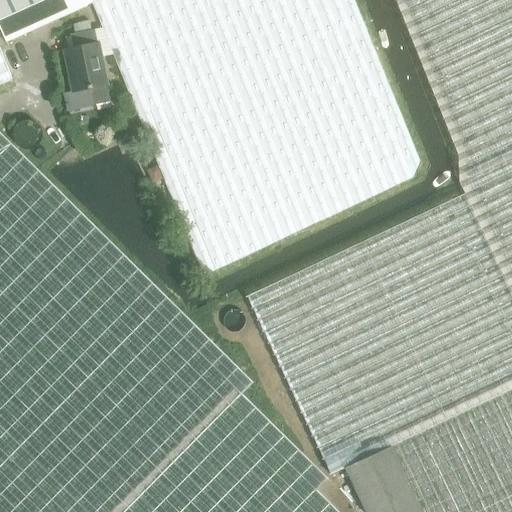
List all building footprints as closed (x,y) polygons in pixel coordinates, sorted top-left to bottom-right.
[(0,0),(0,28),(6,42),(86,7),(83,0),(0,0)] [(83,0),(86,7),(92,4),(102,29),(113,55),(203,276),(412,178),(419,160),(353,0),(83,0)] [(338,470),(344,468),(392,446),(423,510),(420,511),(511,511),(511,0),(394,0),(456,155),(457,182),(463,194),(245,296),(330,474),(338,470)] [(101,57),(113,55),(102,29),(92,31),(90,21),(73,24),(75,35),(70,36),(73,50),(68,51),(73,74),(69,75),(72,91),(90,87),(93,106),(110,103),(106,84),(101,57)] [(0,86),(11,82),(0,54),(0,86)] [(0,134),(0,511),(337,511),(315,490),(326,479),(241,395),(252,383),(0,134)] [(156,166),(151,168),(157,181),(162,179),(156,166)] [(419,511),(420,511),(423,510),(392,446),(344,468),(365,511),(419,511)]
